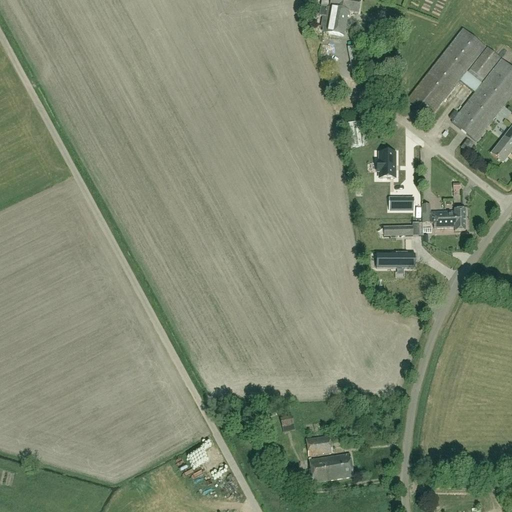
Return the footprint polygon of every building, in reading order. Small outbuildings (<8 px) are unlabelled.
[(321,8),(319,17),(323,17),(321,29),(323,29),(323,34),(343,37),(347,13),(358,15),(360,0),(358,0),(322,0),(322,5),(323,6),(323,8),(321,8)] [(476,143),(511,97),(511,70),(501,61),(482,85),(481,84),(500,59),(486,49),(467,73),(466,72),(485,48),(462,31),(407,101),(430,119),(459,81),(475,94),(458,115),(454,112),(449,118),(453,122),(451,123),(476,143)] [(378,42),(385,44),(387,34),(380,33),(378,42)] [(352,123),(354,131),(361,130),(359,122),(352,123)] [(511,151),(511,128),(491,155),(503,164),(511,151)] [(467,141),(461,148),(467,154),(473,146),(467,141)] [(379,162),(377,162),(377,172),(379,172),(379,178),(395,178),(395,153),(379,153),(379,162)] [(389,211),(401,211),(401,198),(389,198),(389,211)] [(422,224),(433,224),(433,230),(454,229),(454,232),(465,232),(465,211),(454,211),(454,213),(430,213),(430,205),(421,206),(422,214),(422,224)] [(412,237),(412,227),(385,228),(385,237),(412,237)] [(414,269),(415,255),(407,255),(395,255),(378,255),(378,269),(395,269),(395,267),(404,267),(404,269),(414,269)] [(295,431),(293,425),(291,417),(279,421),(282,428),(283,434),(295,431)] [(319,431),(312,433),(311,430),(304,431),(305,439),(320,436),(319,431)] [(329,437),(305,440),(308,457),(332,454),(329,437)] [(184,467),(191,481),(205,474),(202,467),(200,467),(194,454),(182,460),(186,466),(184,467)] [(308,461),(312,484),(353,478),(349,455),(308,461)] [(209,466),(216,477),(223,473),(216,461),(209,466)]
